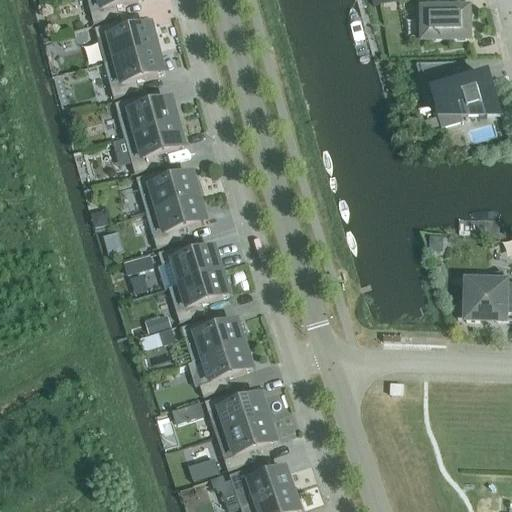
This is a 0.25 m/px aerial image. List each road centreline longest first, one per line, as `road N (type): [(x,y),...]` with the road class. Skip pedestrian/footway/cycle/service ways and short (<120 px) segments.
road 1 (tertiary): [(222,0),(327,359)]
road 2 (residential): [(187,0),(292,357)]
road 3 (tertiary): [(511,365),(327,359)]
road 4 (residential): [(292,357),(344,511)]
road 5 (tertiary): [(378,511),(327,359)]
